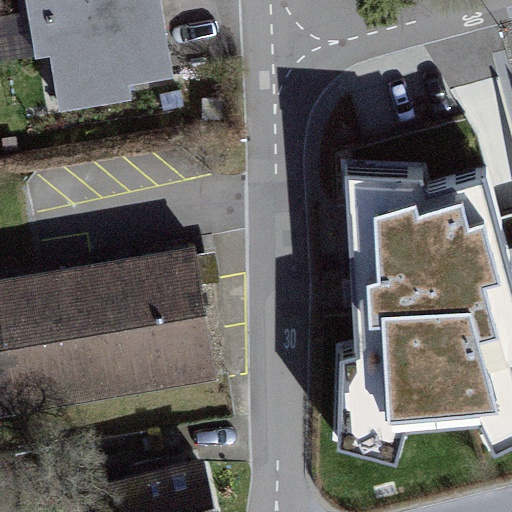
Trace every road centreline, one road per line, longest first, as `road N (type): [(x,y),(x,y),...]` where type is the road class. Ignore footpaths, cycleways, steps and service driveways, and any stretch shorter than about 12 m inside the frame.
road 1 (residential): [(274,511),(275,59)]
road 2 (residential): [(275,59),(499,0)]
